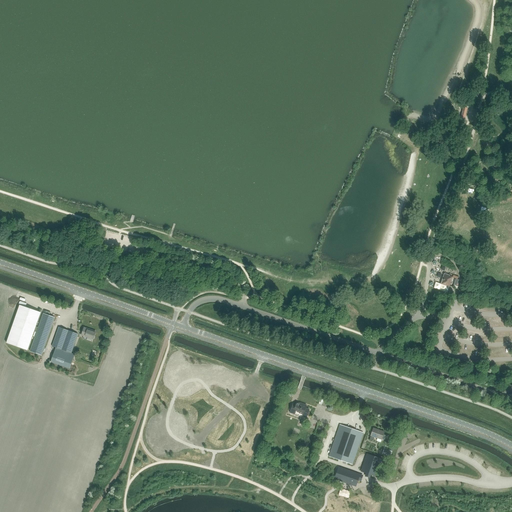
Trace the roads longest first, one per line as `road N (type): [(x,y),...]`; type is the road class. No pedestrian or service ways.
road 1 (tertiary): [(511,445),(183,327)]
road 2 (unclassified): [(511,390),(497,393),(242,306)]
road 3 (tertiary): [(183,327),(0,262)]
